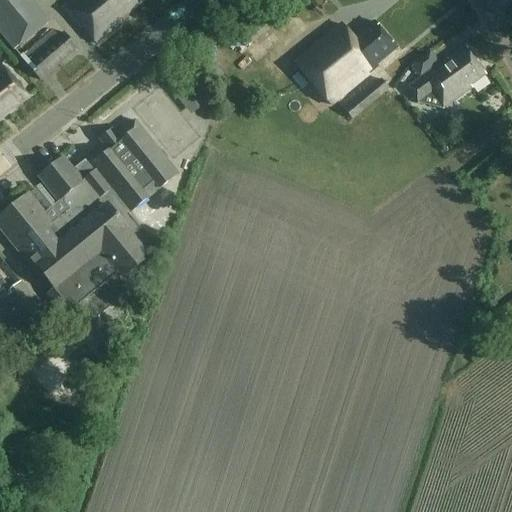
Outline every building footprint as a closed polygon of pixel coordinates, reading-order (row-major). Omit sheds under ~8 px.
[(45,29),(22,0),(0,0),(0,32),(16,53),(45,29)] [(131,13),(146,0),(76,0),(66,9),(98,47),(124,25),(131,13)] [(251,45),(302,2),(300,0),(271,0),(238,29),(251,45)] [(336,106),(401,51),(378,25),(358,42),(344,25),(300,64),(336,106)] [(40,84),(77,50),(62,33),(58,37),(49,27),(16,57),(40,84)] [(440,67),(421,81),(408,91),(419,105),(444,111),(473,90),(471,88),(487,77),(468,50),(441,69),(440,67)] [(0,123),(30,98),(2,66),(0,68),(0,123)] [(390,90),(381,79),(343,109),(352,120),(390,90)] [(181,174),(138,121),(119,135),(114,129),(100,140),(105,146),(75,170),(65,158),(40,177),(67,211),(78,204),(81,208),(99,194),(108,205),(117,217),(129,208),(132,212),(181,174)] [(117,217),(108,205),(99,194),(81,208),(78,204),(67,211),(51,224),(30,197),(0,220),(0,227),(53,293),(48,296),(70,323),(78,333),(132,291),(124,281),(152,259),(149,256),(160,247),(132,212),(129,208),(117,217)] [(0,303),(0,304),(8,297),(28,320),(43,307),(23,284),(13,292),(0,276),(0,303)] [(511,302),(491,316),(499,328),(511,318),(511,302)] [(57,359),(34,368),(44,393),(66,385),(57,359)]
